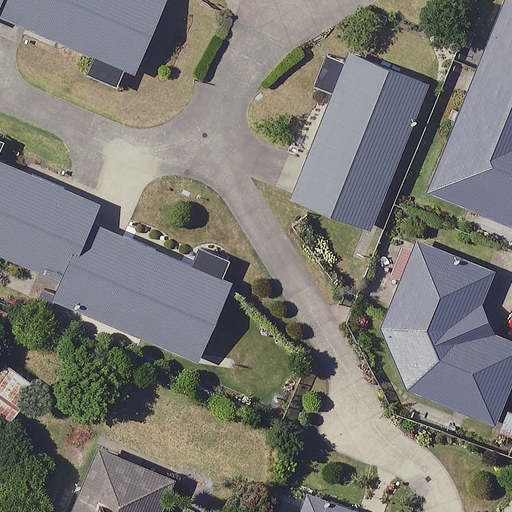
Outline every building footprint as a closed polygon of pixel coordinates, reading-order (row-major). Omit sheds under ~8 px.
[(0,0),(0,13),(89,48),(80,71),(119,86),(126,67),(134,71),(138,62),(161,0),(0,0)] [(511,220),(511,0),(500,0),(429,188),(511,220)] [(428,80),(348,48),(290,190),(369,223),(428,80)] [(97,199),(0,157),(0,249),(62,275),(54,295),(197,356),(230,277),(89,217),(97,199)] [(418,235),(382,324),(403,382),(495,419),(511,375),(511,334),(486,324),(478,304),(493,265),(418,235)] [(34,380),(0,358),(0,421),(6,425),(34,380)] [(156,511),(172,473),(99,443),(71,511),(156,511)] [(368,511),(303,489),(299,499),(286,494),(279,511),(368,511)]
